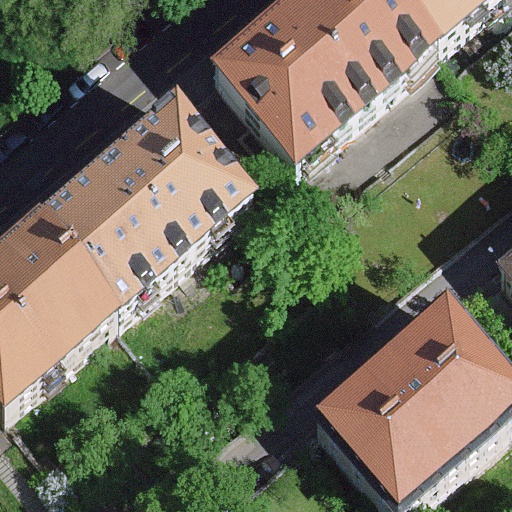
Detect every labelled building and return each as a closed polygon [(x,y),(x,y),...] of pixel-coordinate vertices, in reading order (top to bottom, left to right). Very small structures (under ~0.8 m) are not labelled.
[(443,69),(382,0),(324,0),(213,96),(298,194),(443,69)] [(511,9),(511,0),(382,0),(443,69),(511,9)] [(258,223),(175,124),(38,238),(121,340),(258,223)] [(121,340),(38,238),(0,270),(0,425),(7,434),(121,340)] [(511,278),(498,290),(511,307),(511,278)] [(511,409),(481,372),(449,334),(316,444),(373,511),(434,511),(511,447),(511,409)]
